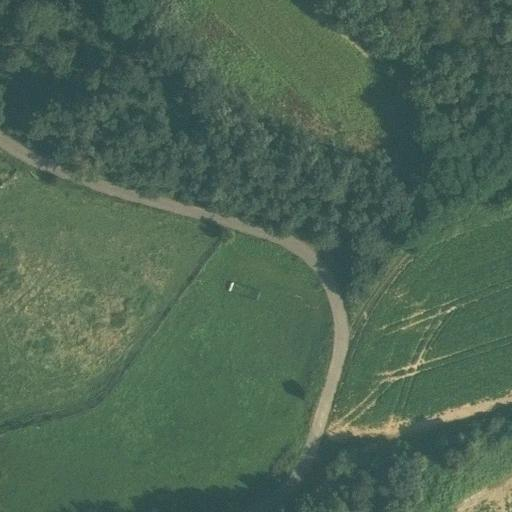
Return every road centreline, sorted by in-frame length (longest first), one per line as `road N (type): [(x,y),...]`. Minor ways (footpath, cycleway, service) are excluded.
road 1 (track): [(0,142),(74,179),(313,255),(333,279),(349,344)]
road 2 (track): [(349,344),(409,260),(511,169)]
road 3 (track): [(260,511),(300,475),(349,344)]
